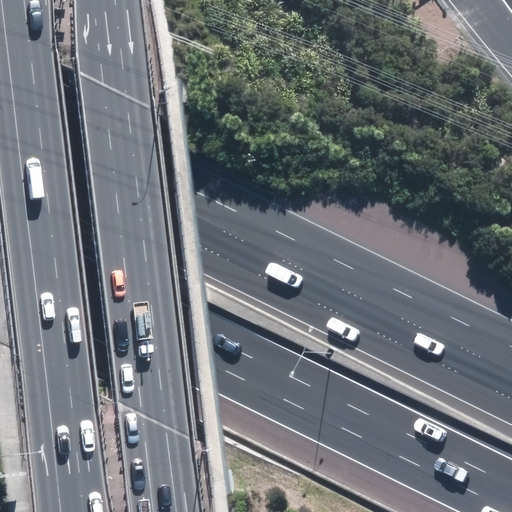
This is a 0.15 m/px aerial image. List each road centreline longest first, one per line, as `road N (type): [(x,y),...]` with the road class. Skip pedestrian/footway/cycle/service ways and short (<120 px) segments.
road 1 (motorway): [(511,510),(0,262)]
road 2 (primary): [(80,511),(19,0)]
road 3 (primary): [(115,0),(175,511)]
road 4 (motorway): [(105,176),(511,373)]
road 5 (motorway): [(0,108),(105,176)]
